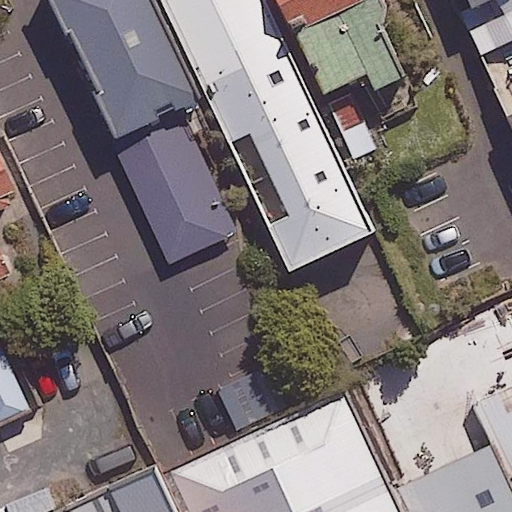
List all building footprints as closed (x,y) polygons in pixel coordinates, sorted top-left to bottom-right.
[(156,0),(72,0),(145,153),(214,120),(156,0)] [(277,0),(172,0),(299,264),(384,223),(277,0)] [(407,68),(376,0),(287,0),(356,154),(395,137),(371,84),(407,68)] [(0,203),(15,196),(0,163),(0,273),(6,270),(0,257),(0,203)] [(14,342),(0,348),(0,421),(42,402),(14,342)] [(414,511),(404,487),(355,386),(196,462),(219,511),(414,511)] [(511,511),(511,435),(404,487),(414,511),(511,511)] [(215,511),(185,449),(133,473),(150,511),(215,511)] [(91,511),(86,500),(61,511),(91,511)]
